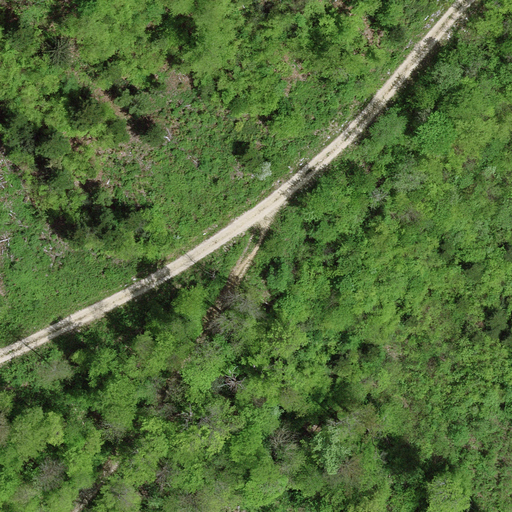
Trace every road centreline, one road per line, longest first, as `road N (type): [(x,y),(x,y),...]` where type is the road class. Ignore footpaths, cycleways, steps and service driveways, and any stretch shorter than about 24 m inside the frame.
road 1 (track): [(281,192),(139,427),(70,511)]
road 2 (track): [(0,359),(88,316),(281,192)]
road 3 (track): [(281,192),(344,137),(467,0)]
